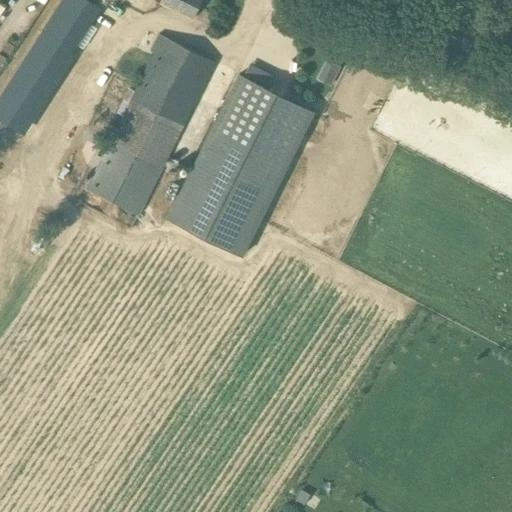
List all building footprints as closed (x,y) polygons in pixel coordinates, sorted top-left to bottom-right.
[(28,28),(41,4),(33,0),(20,24),(28,28)] [(90,0),(62,0),(28,52),(61,73),(73,55),(68,52),(99,5),(90,0)] [(201,0),(161,0),(160,2),(192,19),(201,0)] [(215,62),(162,35),(108,143),(85,188),(138,215),(215,62)] [(314,111),(238,73),(166,218),(241,256),(314,111)] [(301,489),(295,500),(304,504),(310,494),(301,489)]
